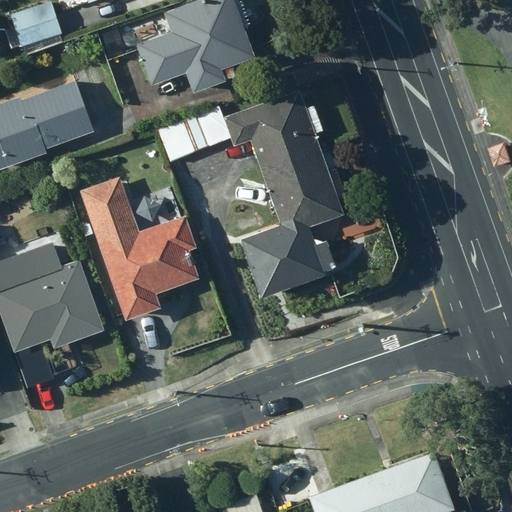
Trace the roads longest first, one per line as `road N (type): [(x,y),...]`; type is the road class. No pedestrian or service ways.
road 1 (residential): [(0,484),(495,311)]
road 2 (primary): [(386,0),(495,311)]
